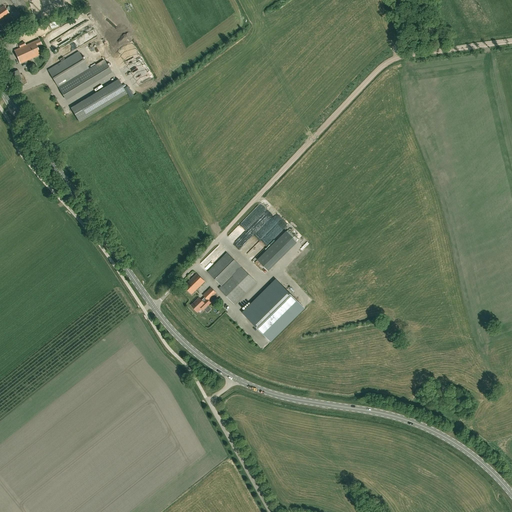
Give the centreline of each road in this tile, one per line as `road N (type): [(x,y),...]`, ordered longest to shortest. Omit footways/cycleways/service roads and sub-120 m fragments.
road 1 (track): [(227,228),(390,60),(511,40)]
road 2 (secondary): [(511,494),(477,459),(425,427),(233,378)]
road 3 (secondary): [(152,306),(0,86)]
road 4 (unclassified): [(269,511),(208,401),(233,378)]
